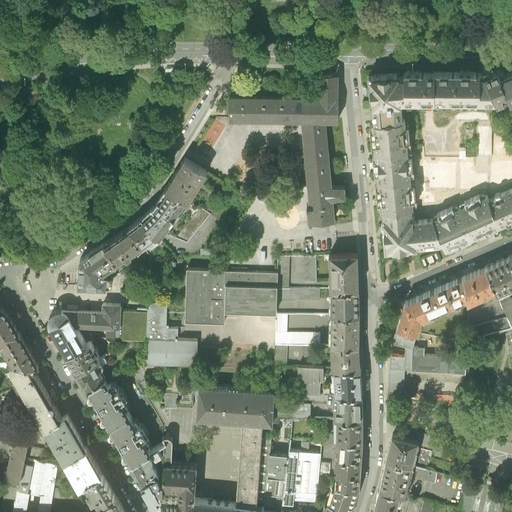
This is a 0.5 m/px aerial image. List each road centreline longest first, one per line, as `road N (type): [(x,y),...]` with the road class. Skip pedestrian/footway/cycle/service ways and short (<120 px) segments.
road 1 (residential): [(4,268),(69,249),(133,209),(223,71),(224,50)]
road 2 (residential): [(4,268),(142,511)]
road 3 (residential): [(370,300),(347,50)]
road 4 (primary): [(0,63),(224,50)]
road 5 (residential): [(360,511),(373,452),(370,300)]
road 6 (primary): [(347,50),(511,51)]
road 7 (residential): [(511,241),(370,300)]
road 8 (primary): [(224,50),(347,50)]
